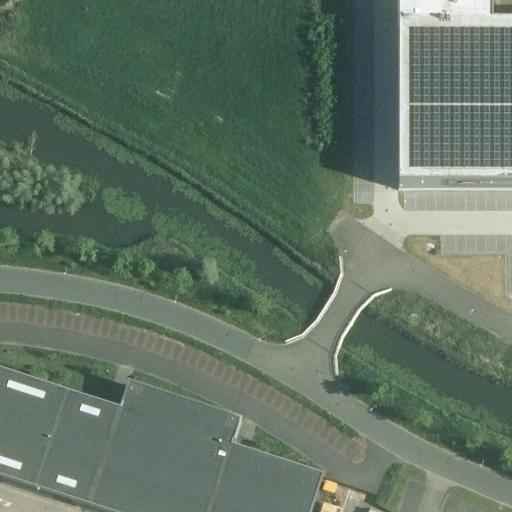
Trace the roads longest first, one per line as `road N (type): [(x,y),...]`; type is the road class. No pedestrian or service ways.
road 1 (unclassified): [(0,280),(107,295),(181,319),(297,378)]
road 2 (unclassified): [(297,378),(390,441),(511,495)]
road 3 (unclassified): [(511,331),(380,252),(366,274)]
road 4 (unclassified): [(297,378),(366,274)]
